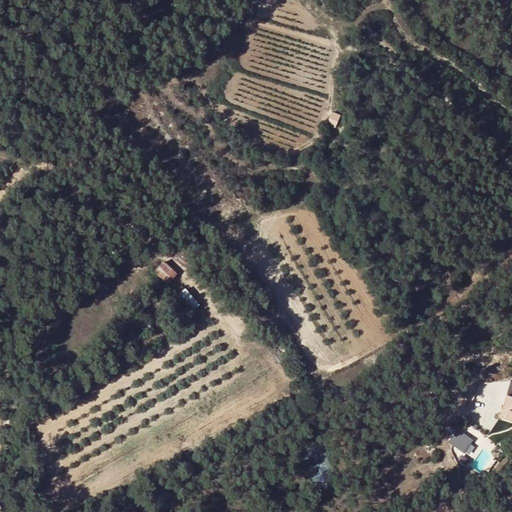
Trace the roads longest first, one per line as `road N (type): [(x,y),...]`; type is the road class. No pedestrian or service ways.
road 1 (track): [(511,235),(455,303),(341,365),(323,367),(307,356),(233,238),(236,221),(301,203),(317,183),(388,183),(441,253),(449,294)]
road 2 (track): [(385,1),(353,26),(336,55),(322,130),(297,150),(261,145),(220,117),(196,75),(104,101),(30,270),(0,288)]
road 3 (track): [(0,359),(16,412),(34,427),(222,319),(154,248)]
road 4 (track): [(311,0),(370,33),(511,165)]
road 5 (track): [(474,126),(477,157),(459,166),(346,146),(320,132)]
road 6 (track): [(154,248),(67,182),(19,161),(0,182)]
road 7 (track): [(511,115),(409,41),(384,0)]
road 8 (track): [(362,269),(390,250),(395,227),(422,196),(422,156)]
